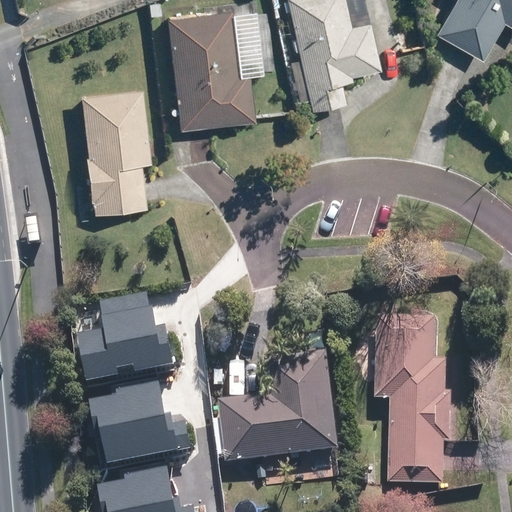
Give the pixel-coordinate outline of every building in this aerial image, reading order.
[(348,27),(341,0),(268,0),(271,13),(284,10),(308,112),(343,104),(339,85),(350,82),(349,77),(377,70),(366,23),(348,27)] [(511,0),(453,0),(437,37),(482,58),(498,24),(511,30),(511,0)] [(175,128),(237,123),(251,122),(247,72),(233,73),(229,14),(167,19),(175,128)] [(141,210),(138,164),(148,163),(142,91),(101,94),(79,96),(88,214),(141,210)] [(160,475),(159,444),(166,444),(164,409),(157,410),(156,384),(145,385),(141,308),(94,311),(99,415),(108,415),(112,477),(160,475)] [(440,482),(441,439),(452,439),(453,390),(442,390),(443,360),(430,360),(431,314),(373,313),(371,398),(386,399),(384,481),(440,482)] [(224,460),(273,454),(334,448),(323,352),(263,359),(267,396),(217,401),(224,460)]
